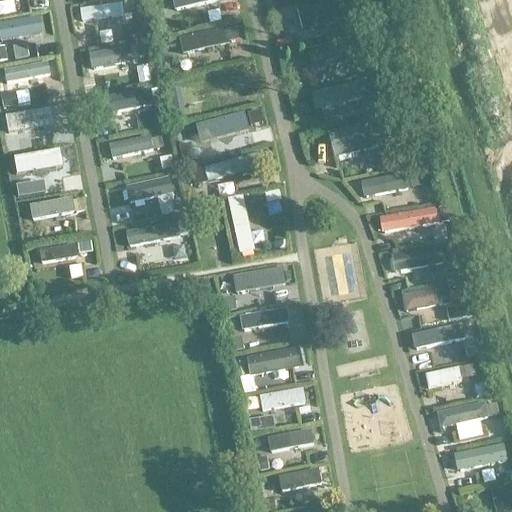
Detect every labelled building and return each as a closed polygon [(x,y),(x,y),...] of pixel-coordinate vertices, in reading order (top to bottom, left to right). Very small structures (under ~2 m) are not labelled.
[(172,0),(175,14),(219,4),(218,0),(172,0)] [(341,14),(349,11),(345,0),(338,0),(337,0),(298,10),(303,32),(343,21),(341,14)] [(82,24),(124,18),(122,5),(80,11),(82,24)] [(179,42),(183,58),(230,48),(226,31),(179,42)] [(313,73),(353,62),(348,41),(307,52),(313,73)] [(131,50),(89,57),(92,73),(134,66),(131,50)] [(10,85),(42,78),(39,66),(7,73),(10,85)] [(190,84),(193,98),(241,87),(238,73),(190,84)] [(316,114),(373,100),(368,83),(312,97),(316,114)] [(107,101),(110,115),(145,109),(142,94),(107,101)] [(13,119),(16,134),(51,127),(47,112),(13,119)] [(210,142),(250,131),(246,117),(207,128),(210,142)] [(376,149),(372,137),(380,135),(377,122),(369,125),(369,124),(328,135),(335,160),(376,149)] [(151,139),(110,148),(113,162),(154,153),(151,139)] [(48,145),(12,154),(15,167),(51,158),(48,145)] [(258,157),(205,171),(209,186),(262,171),(258,157)] [(19,166),(21,178),(58,171),(56,159),(19,166)] [(411,193),(408,177),(362,186),(365,202),(411,193)] [(127,203),(162,196),(159,184),(124,191),(127,203)] [(73,200),(30,208),(33,223),(75,215),(73,200)] [(244,202),(229,205),(241,258),(256,255),(244,202)] [(436,212),(380,222),(383,237),(439,227),(436,212)] [(31,233),(30,221),(15,221),(16,234),(31,233)] [(178,226),(126,236),(129,251),(181,241),(178,226)] [(75,247),(39,254),(42,266),(77,260),(75,247)] [(445,267),(442,251),(392,260),(395,276),(445,267)] [(281,272),(235,280),(237,294),(283,286),(281,272)] [(453,308),(450,289),(402,298),(406,316),(453,308)] [(289,311),(241,320),(244,334),(291,326),(289,311)] [(467,341),(464,327),(414,338),(417,352),(467,341)] [(247,359),(251,378),(301,369),(297,349),(247,359)] [(461,384),(458,369),(425,376),(428,391),(461,384)] [(262,413),(306,405),(304,390),(260,398),(262,413)] [(489,420),(486,404),(437,415),(441,430),(489,420)] [(271,454),(314,446),(312,431),(268,439),(271,454)] [(505,446),(455,456),(458,472),(508,462),(505,446)] [(272,463),(253,464),(254,483),(273,482),(272,463)] [(322,485),(319,470),(279,478),(283,493),(322,485)] [(511,511),(507,499),(493,503),(495,511),(511,511)]
